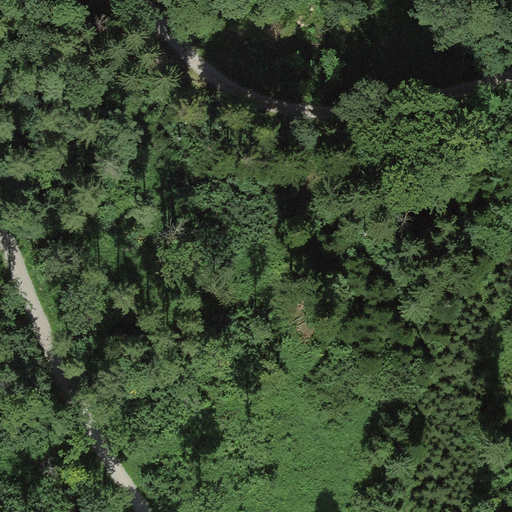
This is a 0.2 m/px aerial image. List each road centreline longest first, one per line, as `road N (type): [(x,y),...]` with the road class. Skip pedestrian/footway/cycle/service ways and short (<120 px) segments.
road 1 (track): [(136,0),(240,82),(313,108),(402,107),(511,78)]
road 2 (track): [(143,511),(69,390),(0,212)]
